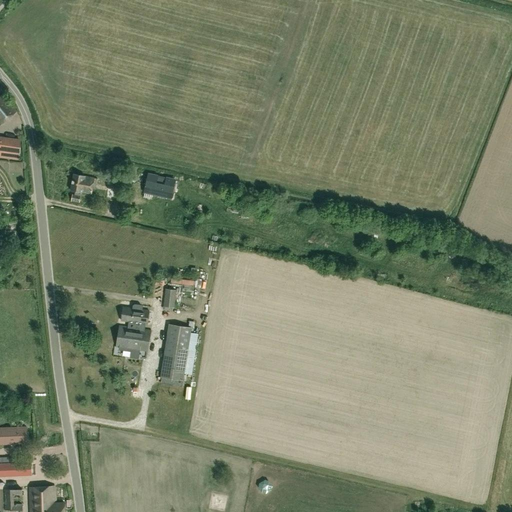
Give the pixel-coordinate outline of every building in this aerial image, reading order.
[(16,112),(0,92),(0,124),(0,125),(16,112)] [(0,157),(19,160),(20,149),(6,147),(7,138),(0,137),(0,157)] [(79,202),(81,192),(91,194),(92,189),(95,189),(97,179),(73,175),(70,190),(75,191),(74,195),(72,194),(71,201),(79,202)] [(148,175),(144,194),(171,199),(175,181),(148,175)] [(115,200),(119,181),(109,179),(105,198),(115,200)] [(0,228),(22,229),(22,213),(0,212),(0,228)] [(165,289),(163,306),(174,307),(176,290),(165,289)] [(128,327),(137,329),(138,323),(147,324),(149,311),(121,307),(119,320),(129,322),(128,327)] [(168,324),(160,377),(183,381),(192,328),(168,324)] [(128,327),(120,326),(116,347),(147,352),(151,331),(137,329),(128,327)] [(0,444),(27,443),(27,427),(0,428),(0,444)] [(0,477),(13,477),(12,463),(0,463),(0,477)] [(64,511),(64,503),(56,503),(55,487),(29,488),(30,511),(64,511)] [(12,504),(12,494),(21,494),(21,488),(4,488),(4,510),(23,510),(23,504),(12,504)]
